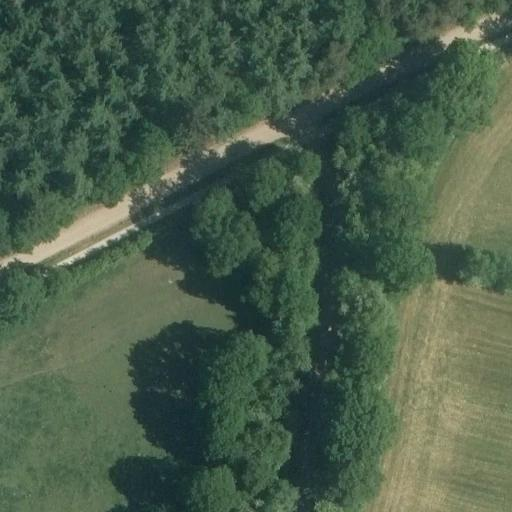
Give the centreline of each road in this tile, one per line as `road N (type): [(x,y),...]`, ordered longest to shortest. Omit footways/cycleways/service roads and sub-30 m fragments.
road 1 (track): [(295,511),(313,424),(332,203),(327,169),(303,118)]
road 2 (track): [(303,118),(0,272)]
road 3 (track): [(511,19),(303,118)]
